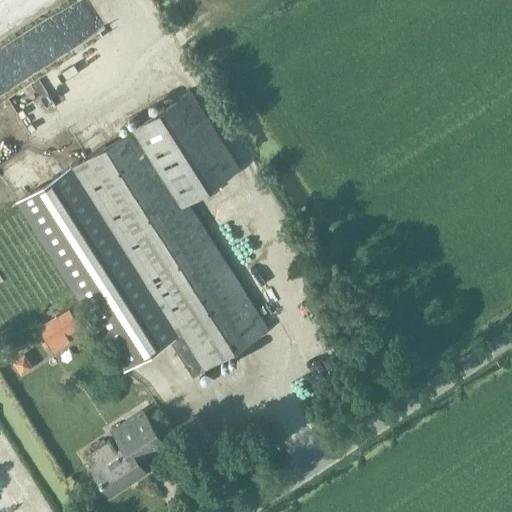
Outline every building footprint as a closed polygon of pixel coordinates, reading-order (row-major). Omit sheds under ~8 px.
[(192,377),(269,329),(188,202),(241,168),(190,90),(139,124),(17,201),(125,371),(170,341),(192,377)] [(38,326),(49,344),(67,333),(80,325),(69,307),(38,326)] [(21,370),(31,365),(22,349),(12,354),(21,370)] [(138,462),(166,444),(143,409),(110,431),(120,446),(91,465),(100,480),(101,479),(110,493),(144,471),(138,462)] [(184,417),(198,442),(210,435),(196,410),(184,417)]
